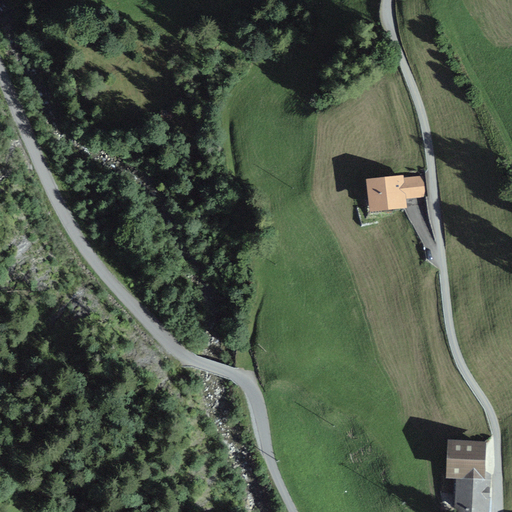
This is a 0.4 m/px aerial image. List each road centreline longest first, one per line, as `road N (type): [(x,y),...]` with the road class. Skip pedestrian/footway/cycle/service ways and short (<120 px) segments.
road 1 (unclassified): [(293,511),(273,472),(251,386),(172,348),(78,238),(0,67)]
road 2 (unclassified): [(442,258),(428,144),(389,0)]
road 3 (unclassified): [(499,511),(495,428),(454,345),(442,258)]
